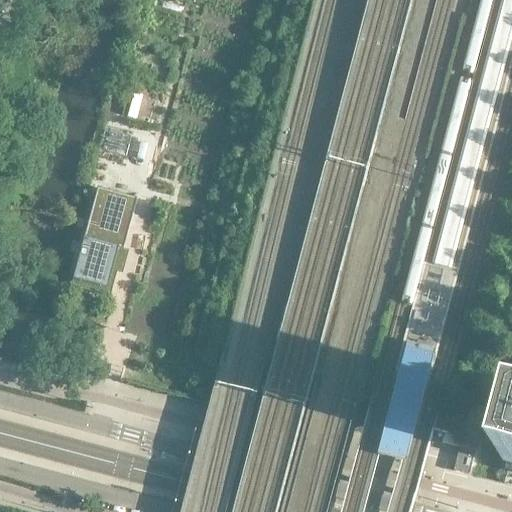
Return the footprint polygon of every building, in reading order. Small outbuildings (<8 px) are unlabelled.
[(133,147),(136,135),(110,128),(108,138),(104,151),(104,152),(117,155),(120,144),(133,147)] [(104,151),(108,138),(101,136),(97,150),(104,151)] [(91,210),(70,288),(109,298),(130,221),(99,213),(98,212),(91,210)] [(511,401),(488,395),(473,461),(507,469),(511,470),(511,401)] [(467,457),(453,453),(447,474),(461,478),(467,457)]
